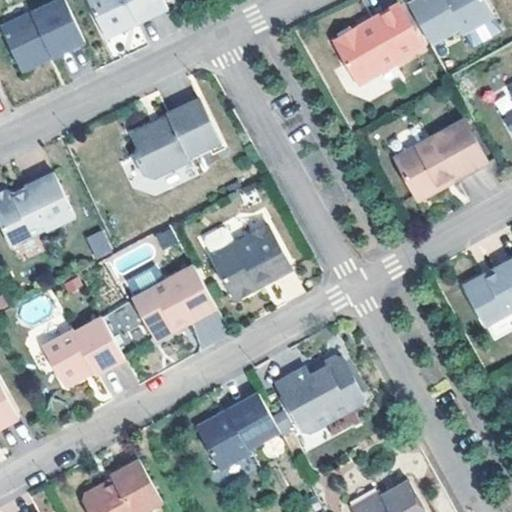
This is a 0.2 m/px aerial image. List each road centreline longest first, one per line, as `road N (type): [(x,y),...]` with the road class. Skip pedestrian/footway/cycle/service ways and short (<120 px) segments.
road 1 (residential): [(0,483),(356,288)]
road 2 (residential): [(356,288),(214,35)]
road 3 (residential): [(480,511),(356,288)]
road 4 (residential): [(214,35),(0,138)]
road 5 (residential): [(356,288),(511,202)]
